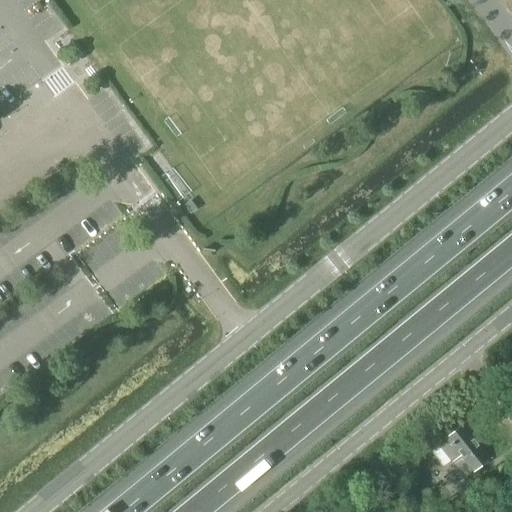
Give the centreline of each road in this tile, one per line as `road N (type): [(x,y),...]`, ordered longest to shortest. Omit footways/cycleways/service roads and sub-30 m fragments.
road 1 (tertiary): [(34,511),(511,120)]
road 2 (motorway): [(511,191),(124,511)]
road 3 (motorway): [(195,511),(511,253)]
road 4 (unclassified): [(279,511),(511,321)]
